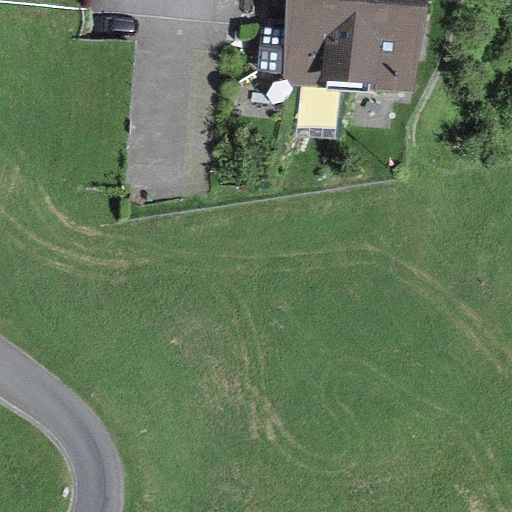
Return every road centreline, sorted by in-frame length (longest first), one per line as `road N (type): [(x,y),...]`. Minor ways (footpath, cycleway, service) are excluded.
road 1 (unclassified): [(98,511),(89,439),(0,367)]
road 2 (residential): [(175,0),(168,179)]
